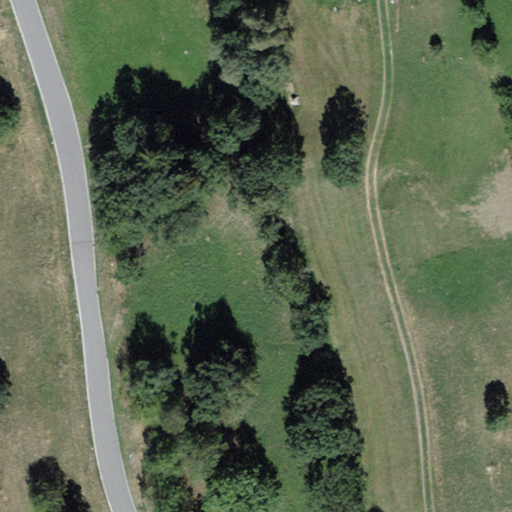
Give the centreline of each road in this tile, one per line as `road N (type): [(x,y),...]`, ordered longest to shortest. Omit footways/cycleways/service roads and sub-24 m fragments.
road 1 (tertiary): [(22,0),(65,146),(103,444),(120,511)]
road 2 (track): [(377,0),(383,87),(367,150),(368,187),(412,370),(427,511)]
